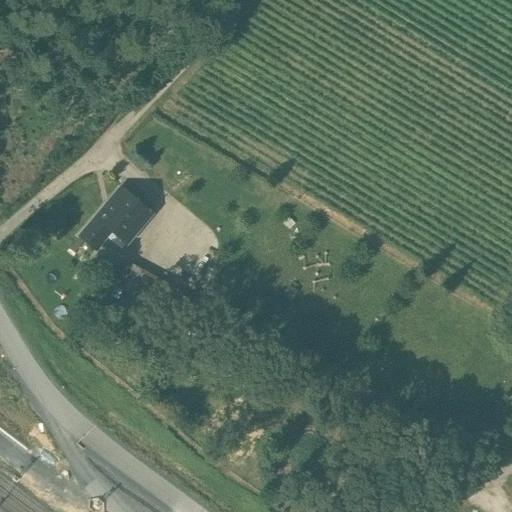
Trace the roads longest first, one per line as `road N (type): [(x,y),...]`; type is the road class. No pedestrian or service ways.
road 1 (track): [(0,220),(91,155),(240,0)]
road 2 (residential): [(0,321),(50,396),(191,511)]
